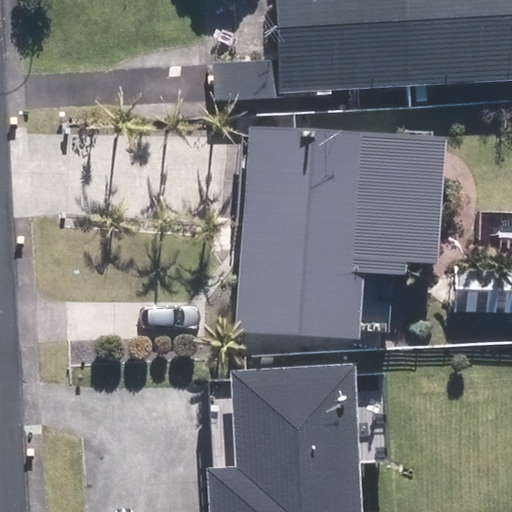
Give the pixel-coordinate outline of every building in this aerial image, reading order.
[(260,0),(265,98),(399,91),(394,0),(260,0)] [(511,0),(394,0),(399,91),(511,85),(511,0)] [(438,140),(244,133),(236,338),(359,343),(361,279),(403,280),(403,267),(434,268),(438,140)] [(511,269),(449,268),(448,317),(511,317),(511,269)] [(339,511),(330,372),(209,380),(216,477),(185,479),(187,511),(339,511)]
